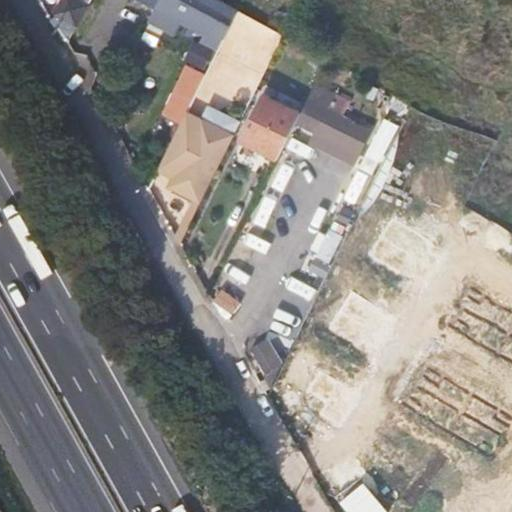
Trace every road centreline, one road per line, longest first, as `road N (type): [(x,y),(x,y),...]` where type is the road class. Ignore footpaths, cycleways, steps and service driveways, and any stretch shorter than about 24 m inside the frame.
road 1 (residential): [(213,339),(18,0)]
road 2 (motorway): [(160,511),(0,227)]
road 3 (track): [(320,511),(213,339)]
road 4 (motorway): [(0,351),(87,511)]
